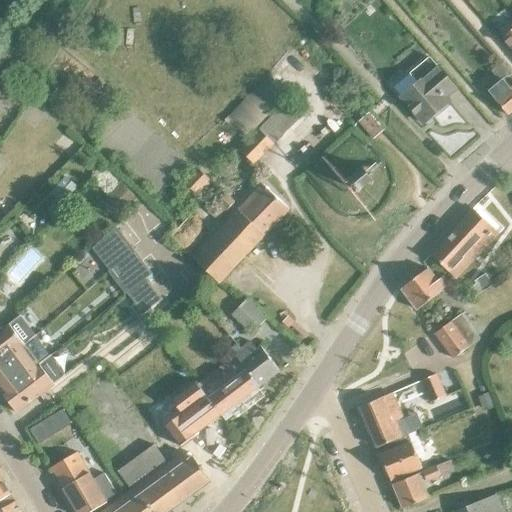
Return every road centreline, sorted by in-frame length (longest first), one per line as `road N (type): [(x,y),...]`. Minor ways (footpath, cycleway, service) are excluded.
road 1 (unknown): [(316,382),(295,307),(297,250),(281,181),(311,118),(297,57)]
road 2 (tertiary): [(316,382),(383,280),(511,145)]
road 3 (unknown): [(0,444),(164,305),(161,271),(137,232)]
road 4 (tertiary): [(215,511),(316,382)]
road 5 (residential): [(375,511),(329,395),(316,382)]
